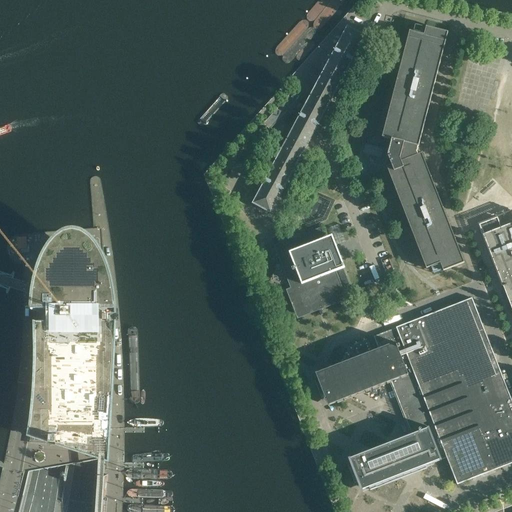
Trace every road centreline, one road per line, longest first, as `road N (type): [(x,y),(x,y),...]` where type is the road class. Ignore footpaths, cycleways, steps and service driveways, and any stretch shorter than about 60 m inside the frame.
road 1 (trunk): [(78,504),(90,332),(49,0)]
road 2 (trunk): [(20,0),(60,333),(47,504)]
